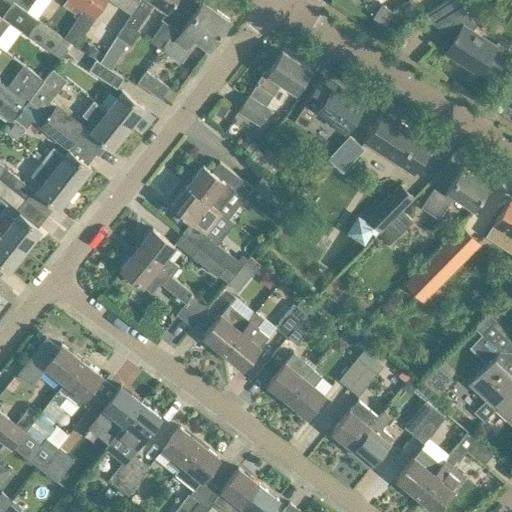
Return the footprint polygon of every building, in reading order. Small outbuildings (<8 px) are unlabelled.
[(33,1),(33,0),(13,0),(27,10),(33,1)] [(78,16),(88,0),(65,0),(62,5),(78,16)] [(111,0),(131,14),(140,0),(88,0),(78,16),(64,36),(73,42),(76,44),(95,18),(107,0),(111,0)] [(111,67),(155,1),(167,10),(173,0),(140,0),(131,14),(100,60),(111,67)] [(228,19),(202,0),(175,39),(185,46),(195,32),(211,43),(228,19)] [(415,8),(409,0),(407,0),(392,10),(382,3),(373,16),(395,31),(408,22),(403,15),(415,8)] [(460,0),(445,0),(422,15),(454,36),(445,50),(441,47),(441,48),(492,82),(511,51),(511,50),(498,41),(495,46),(472,31),(483,14),(463,2),(460,0)] [(0,34),(9,22),(0,15),(0,34)] [(73,42),(64,36),(63,37),(39,20),(29,34),(61,57),(72,43),(73,42)] [(149,40),(161,48),(175,28),(163,20),(149,40)] [(98,49),(87,42),(82,49),(93,57),(98,49)] [(265,69),(248,95),(266,106),(282,81),(296,90),(310,67),(282,49),(268,71),(265,69)] [(111,67),(100,60),(99,62),(96,59),(89,70),(116,87),(123,77),(110,69),(111,67)] [(145,68),(136,80),(161,98),(170,86),(145,68)] [(0,95),(20,111),(30,99),(53,69),(52,69),(43,80),(32,72),(15,93),(0,81),(0,95)] [(75,135),(83,125),(56,103),(54,104),(49,100),(66,80),(53,69),(30,99),(40,107),(48,113),(75,135)] [(306,127),(316,112),(344,130),(363,101),(322,75),(304,104),(294,119),(306,127)] [(107,110),(128,126),(144,106),(123,90),(107,110)] [(16,117),(20,111),(0,95),(0,112),(11,121),(15,117),(16,117)] [(260,124),(270,108),(266,106),(248,95),(238,110),(260,124)] [(25,125),(40,107),(30,99),(20,111),(16,117),(25,125)] [(94,100),(84,113),(96,123),(90,130),(107,143),(112,147),(128,126),(107,110),(94,100)] [(433,142),(383,109),(363,140),(414,172),(433,142)] [(65,147),(75,135),(48,113),(39,125),(65,147)] [(339,173),(363,148),(353,139),(335,157),(329,163),(339,173)] [(53,146),(42,160),(54,169),(75,186),(90,166),(87,163),(70,149),(65,156),(53,146)] [(42,160),(30,175),(42,184),(37,190),(58,207),(75,186),(54,169),(42,160)] [(244,180),(235,173),(220,160),(211,171),(203,164),(187,184),(217,208),(233,188),(236,190),(244,180)] [(0,178),(24,198),(32,189),(0,162),(0,178)] [(479,173),(476,175),(462,166),(443,194),(433,187),(422,204),(439,215),(454,193),(474,206),(489,183),(487,182),(488,178),(479,173)] [(295,199),(287,193),(275,183),(266,176),(257,187),(268,197),(265,200),(273,206),(276,203),(285,211),(295,199)] [(0,194),(16,208),(24,198),(0,178),(0,194)] [(216,208),(217,208),(187,184),(171,204),(193,221),(201,211),(214,222),(222,212),(216,208)] [(403,184),(369,218),(381,231),(384,228),(402,210),(415,197),(403,184)] [(511,236),(511,198),(510,197),(493,223),(511,236)] [(402,210),(384,228),(393,238),(412,219),(402,210)] [(0,230),(24,250),(41,229),(19,212),(3,232),(0,229),(0,230)] [(235,274),(250,255),(247,258),(242,254),(237,259),(190,222),(182,232),(235,274)] [(152,227),(137,247),(171,275),(178,265),(166,256),(168,254),(175,245),(152,227)] [(0,262),(8,269),(24,250),(0,230),(0,262)] [(228,283),(235,274),(182,232),(175,242),(217,277),(219,275),(228,283)] [(192,325),(208,305),(137,247),(121,267),(152,292),(160,281),(185,301),(176,313),(192,325)] [(237,290),(259,263),(250,255),(235,274),(228,283),(237,290)] [(423,263),(405,281),(423,300),(441,281),(423,263)] [(287,336),(311,306),(301,298),(295,306),(293,305),(275,326),(287,336)] [(224,351),(249,320),(229,303),(220,313),(203,334),(224,351)] [(296,344),(320,314),(311,306),(287,336),(296,344)] [(488,362),(469,382),(486,397),(473,412),(483,421),(496,407),(511,389),(511,365),(509,362),(511,358),(511,343),(502,334),(510,325),(490,309),(473,326),(481,334),(470,346),(488,362)] [(249,320),(224,351),(243,366),(260,345),(267,336),(257,327),(264,318),(257,311),(249,320)] [(61,343),(59,346),(46,336),(18,372),(30,383),(45,364),(64,380),(81,358),(61,343)] [(349,387),(373,357),(371,355),(375,350),(363,339),(356,348),(361,352),(338,379),(349,387)] [(288,399),(313,368),(293,351),(285,361),(267,382),(288,399)] [(358,395),(383,365),(373,357),(349,387),(358,395)] [(64,380),(49,398),(58,405),(66,394),(78,404),(85,396),(101,374),(81,358),(64,380)] [(324,393),(314,384),(321,375),(313,368),(288,399),(307,414),(324,393)] [(114,434),(140,400),(120,384),(103,406),(122,422),(113,433),(114,434)] [(511,389),(496,407),(511,421),(511,389)] [(353,447),(382,410),(382,409),(377,415),(357,398),(332,429),(353,447)] [(414,434),(436,408),(426,399),(404,425),(414,434)] [(133,450),(143,438),(160,415),(140,400),(114,434),(133,450)] [(13,446),(26,430),(25,430),(37,415),(28,407),(16,423),(0,410),(0,439),(6,444),(12,448),(13,446)] [(424,442),(445,416),(436,408),(414,434),(424,442)] [(371,462),(389,440),(392,437),(382,427),(390,417),(382,410),(353,447),(371,462)] [(55,425),(49,437),(62,443),(68,430),(55,425)] [(162,447),(161,448),(171,457),(165,466),(174,473),(177,470),(199,441),(179,425),(162,447)] [(41,469),(59,446),(45,435),(40,442),(26,430),(13,446),(41,469)] [(456,459),(458,460),(466,450),(483,464),(493,452),(468,430),(441,463),(442,464),(417,494),(436,509),(464,475),(452,465),(456,459)] [(194,489),(204,476),(219,457),(199,441),(177,470),(174,473),(194,489)] [(59,446),(41,469),(56,481),(74,459),(59,446)] [(442,464),(441,463),(421,447),(413,456),(396,477),(417,494),(442,464)] [(119,487),(141,459),(131,451),(108,478),(119,487)] [(128,494),(150,466),(141,459),(119,487),(128,494)] [(199,500),(190,511),(236,511),(259,483),(238,466),(221,489),(207,506),(199,500)] [(0,511),(11,499),(26,481),(16,472),(1,491),(0,492),(0,511)] [(267,511),(278,498),(259,483),(236,511),(267,511)] [(190,511),(199,500),(189,492),(173,511),(190,511)] [(16,511),(21,507),(11,499),(0,511),(16,511)] [(297,511),(300,509),(289,501),(280,511),(297,511)]
